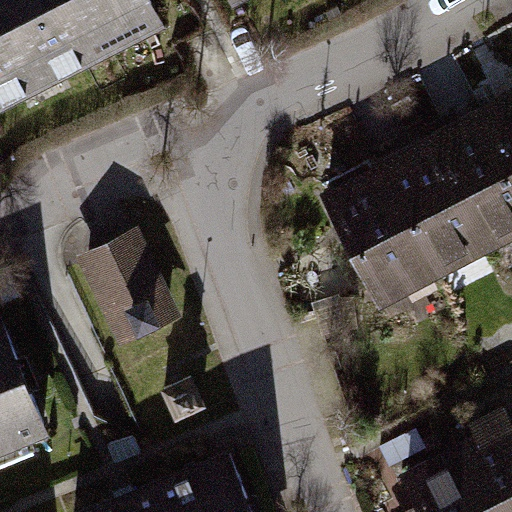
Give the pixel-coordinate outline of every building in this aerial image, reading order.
[(0,0),(0,90),(150,13),(143,0),(0,0)] [(225,0),(232,12),(254,0),(225,0)] [(511,95),(478,113),(511,180),(511,95)] [(511,241),(511,180),(478,113),(426,139),(488,253),(511,241)] [(488,253),(426,139),(375,166),(436,281),(488,253)] [(436,281),(375,166),(320,195),(381,310),(436,281)] [(135,227),(75,256),(119,347),(180,318),(135,227)] [(0,315),(0,458),(54,437),(4,314),(0,315)] [(191,375),(159,391),(174,423),(206,408),(191,375)] [(461,443),(496,511),(511,511),(511,425),(509,419),(461,443)] [(398,475),(417,511),(496,511),(461,443),(398,475)] [(73,511),(252,511),(229,451),(73,511)]
